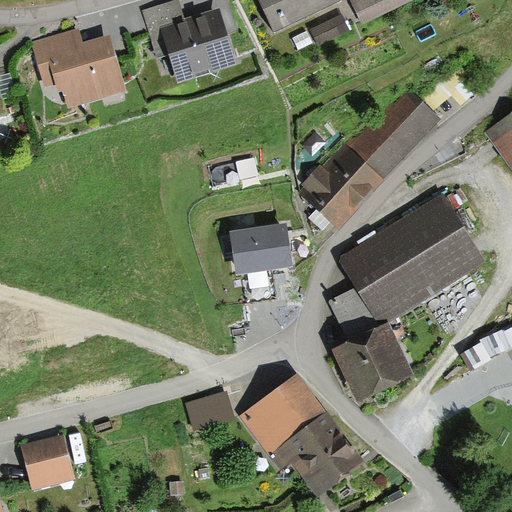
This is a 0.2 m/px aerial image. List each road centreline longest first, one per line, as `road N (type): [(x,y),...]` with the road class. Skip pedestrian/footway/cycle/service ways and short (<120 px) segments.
road 1 (residential): [(311,341),(321,270),(345,232),(511,76)]
road 2 (residential): [(311,341),(281,344),(225,374),(0,436)]
road 3 (residential): [(445,511),(428,482),(328,389),(311,341)]
